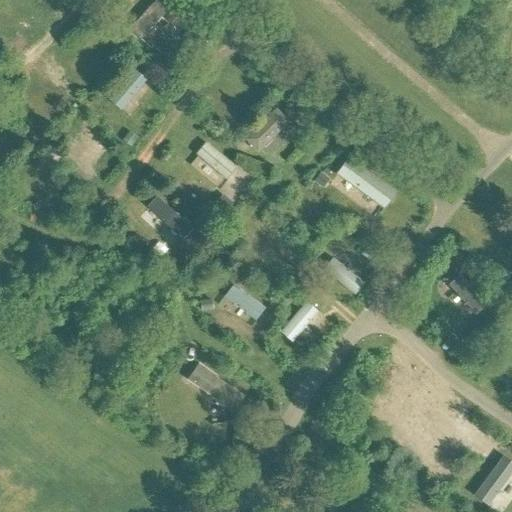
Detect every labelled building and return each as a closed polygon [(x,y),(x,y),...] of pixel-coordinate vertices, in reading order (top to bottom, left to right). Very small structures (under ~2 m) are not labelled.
[(151,0),(128,26),(140,37),(167,6),(160,0),(151,0)] [(120,107),(146,78),(134,67),(108,97),(120,107)] [(276,104),(243,136),(256,150),(289,118),(276,104)] [(74,162),(99,134),(89,125),(63,153),(74,162)] [(0,148),(1,150),(12,139),(0,127),(0,148)] [(121,138),(131,146),(138,137),(128,130),(121,138)] [(195,151),(226,177),(235,166),(204,140),(195,151)] [(397,192),(347,157),(335,173),(385,209),(397,192)] [(56,196),(65,187),(38,160),(29,169),(56,196)] [(328,180),(319,173),(313,181),(322,188),(328,180)] [(146,204),(181,236),(191,226),(156,194),(146,204)] [(335,236),(344,242),(351,232),(342,226),(335,236)] [(364,283),(331,258),(322,269),(355,295),(364,283)] [(459,273),(448,283),(475,313),(487,302),(459,273)] [(263,308),(232,284),(222,297),(253,321),(263,308)] [(211,298),(200,300),(201,310),(212,309),(211,298)] [(317,312),(304,302),(278,333),(291,343),(317,312)] [(245,396),(197,363),(186,378),(234,411),(245,396)] [(424,413),(411,405),(392,434),(405,443),(424,413)] [(488,504),(511,471),(511,460),(502,454),(473,493),(488,504)] [(439,460),(428,464),(431,474),(442,470),(439,460)]
